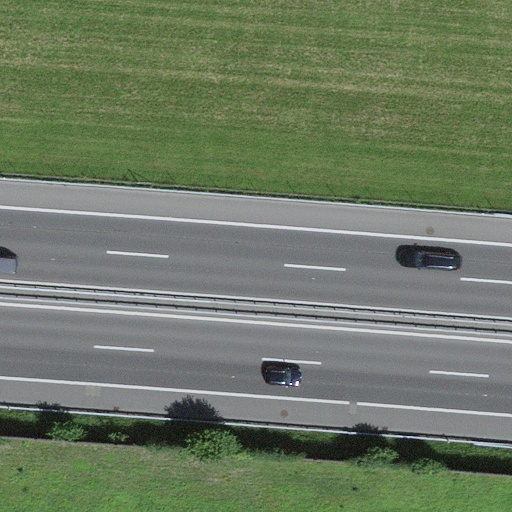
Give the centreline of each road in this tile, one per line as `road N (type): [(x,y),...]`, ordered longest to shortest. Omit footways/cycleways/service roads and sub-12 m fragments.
road 1 (motorway): [(0,341),(511,378)]
road 2 (motorway): [(511,283),(0,248)]
